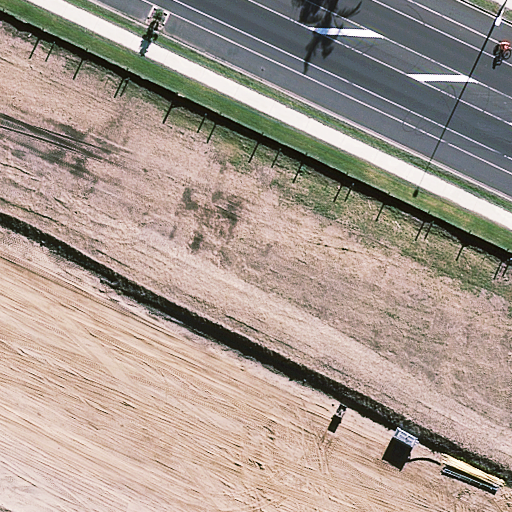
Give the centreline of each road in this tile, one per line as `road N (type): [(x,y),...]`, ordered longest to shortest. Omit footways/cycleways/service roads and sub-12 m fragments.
road 1 (residential): [(278,511),(0,377)]
road 2 (secondary): [(511,112),(272,0)]
